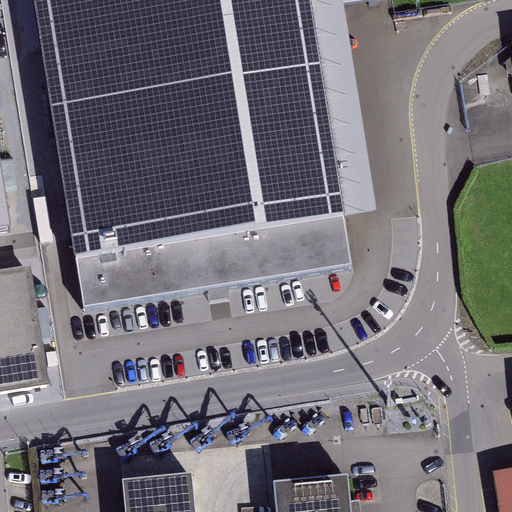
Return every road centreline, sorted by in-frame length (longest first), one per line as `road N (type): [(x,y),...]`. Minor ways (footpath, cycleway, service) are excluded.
road 1 (unclassified): [(448,353),(0,434)]
road 2 (unclassified): [(511,14),(466,35),(438,69),(424,111),(448,353)]
road 3 (unclassified): [(448,353),(463,511)]
